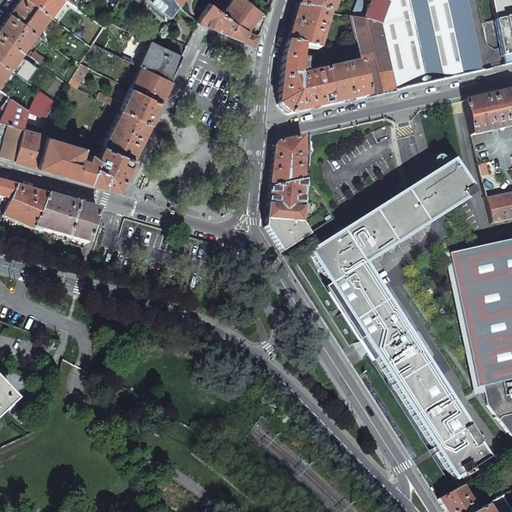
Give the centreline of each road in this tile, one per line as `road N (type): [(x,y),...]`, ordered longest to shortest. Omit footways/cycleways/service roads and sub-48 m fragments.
road 1 (secondary): [(401,468),(256,243)]
road 2 (secondary): [(0,266),(213,331),(250,356)]
road 3 (residential): [(511,77),(256,134)]
road 4 (secondary): [(220,233),(0,168)]
road 5 (secondary): [(250,356),(404,506)]
road 6 (unclassified): [(250,356),(280,333),(225,234)]
road 7 (residential): [(287,0),(267,49),(256,134)]
